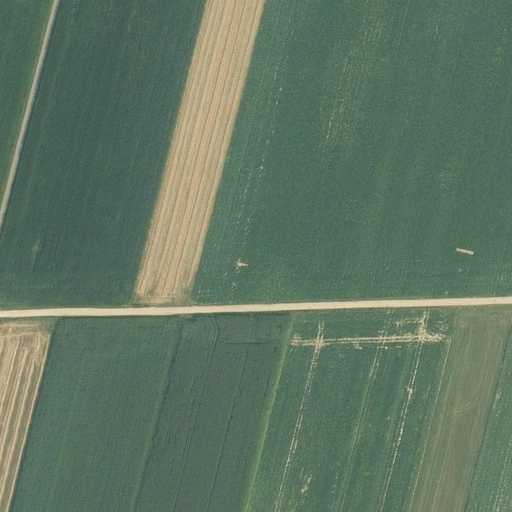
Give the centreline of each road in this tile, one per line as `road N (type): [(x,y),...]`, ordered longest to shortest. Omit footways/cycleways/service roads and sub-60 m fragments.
road 1 (track): [(511,298),(0,315)]
road 2 (track): [(59,0),(0,232)]
